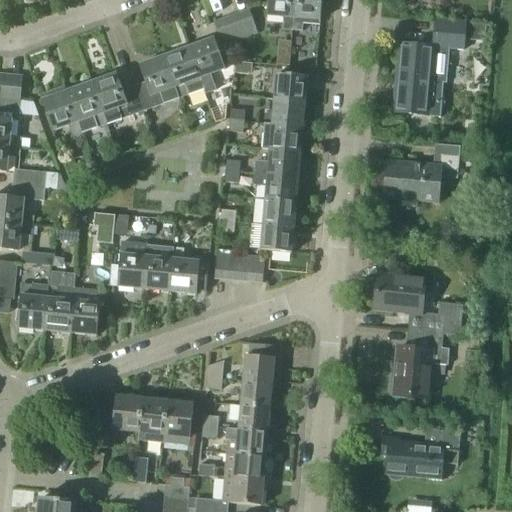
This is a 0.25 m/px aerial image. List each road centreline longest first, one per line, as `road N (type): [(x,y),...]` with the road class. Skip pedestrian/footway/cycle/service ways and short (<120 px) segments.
road 1 (residential): [(0,399),(332,292)]
road 2 (residential): [(332,292),(356,0)]
road 3 (residential): [(315,511),(332,292)]
road 4 (residential): [(0,42),(133,0)]
